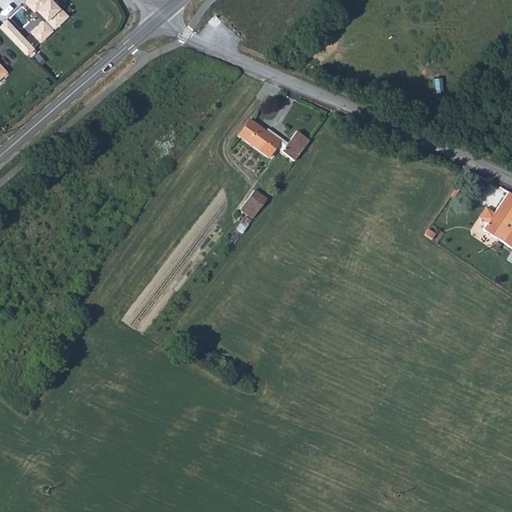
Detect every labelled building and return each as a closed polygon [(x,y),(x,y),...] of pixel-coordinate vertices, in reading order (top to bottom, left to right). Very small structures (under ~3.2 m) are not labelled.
[(27,0),(25,2),(34,11),(37,9),(46,19),(31,32),(40,41),(67,16),(58,7),(57,8),(49,0),(27,0)] [(8,21),(0,27),(0,28),(29,58),(36,50),(8,21)] [(283,139),(302,153),(315,132),(301,124),(294,135),(273,122),(271,125),(254,114),(244,129),(274,151),(283,139)] [(265,204),(273,194),(261,184),(253,195),(265,204)] [(511,242),(511,191),(506,188),(489,215),(509,228),(503,237),(511,242)] [(265,204),(253,195),(247,202),(260,212),(265,204)] [(482,225),(503,237),(509,228),(489,215),(482,225)] [(432,226),(426,234),(433,239),(439,231),(432,226)]
